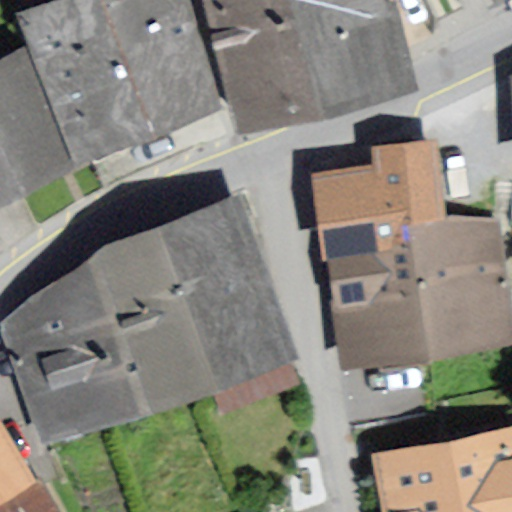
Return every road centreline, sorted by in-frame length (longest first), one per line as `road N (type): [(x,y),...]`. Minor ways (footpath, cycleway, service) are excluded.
road 1 (residential): [(247,141),(356,511)]
road 2 (residential): [(247,141),(0,285)]
road 3 (residential): [(511,32),(247,141)]
